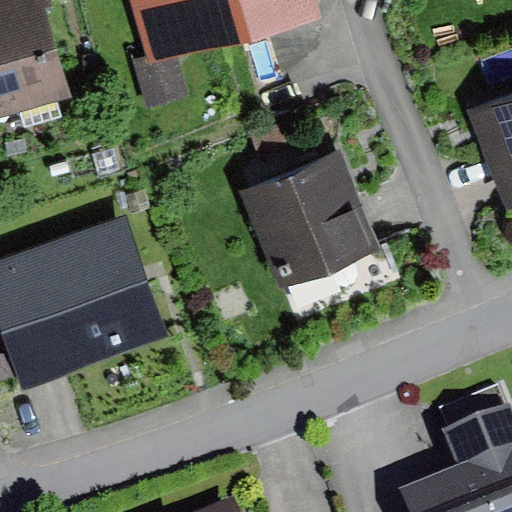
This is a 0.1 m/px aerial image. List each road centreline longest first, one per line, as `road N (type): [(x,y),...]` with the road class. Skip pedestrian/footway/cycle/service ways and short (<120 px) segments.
road 1 (residential): [(472,333),(0,486)]
road 2 (residential): [(472,333),(362,0)]
